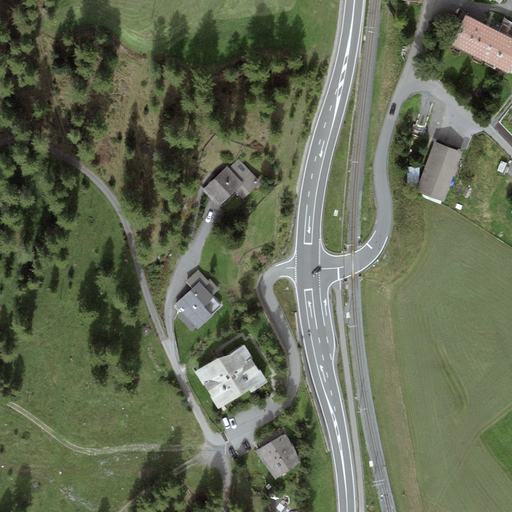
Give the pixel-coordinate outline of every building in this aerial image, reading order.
[(490,26),(465,13),(450,43),(475,55),(490,26)] [(501,23),(494,19),(490,26),(511,37),(511,22),(504,18),(501,23)] [(511,37),(490,26),(475,55),(508,73),(511,66),(511,37)] [(462,151),(434,141),(416,191),(444,201),(462,151)] [(227,165),(202,189),(219,206),(235,191),(243,199),(261,182),(238,159),(229,168),(227,165)] [(419,167),(408,167),(407,185),(417,186),(419,167)] [(198,281),(174,303),(199,330),(214,316),(205,306),(214,298),(198,281)] [(218,358),(195,371),(218,409),(249,389),(251,392),(268,381),(244,344),(230,354),(218,358)] [(285,433),(256,452),(276,479),(300,462),(295,446),(285,433)]
